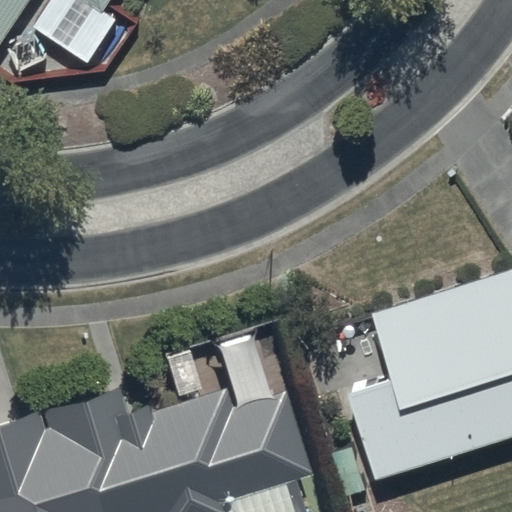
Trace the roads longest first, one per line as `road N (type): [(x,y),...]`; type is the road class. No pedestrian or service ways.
road 1 (residential): [(511,5),(452,80),(373,151),(290,202),(211,234),(112,258),(0,266)]
road 2 (residential): [(0,174),(107,177),(222,143),(273,120),(347,66),(417,0)]
